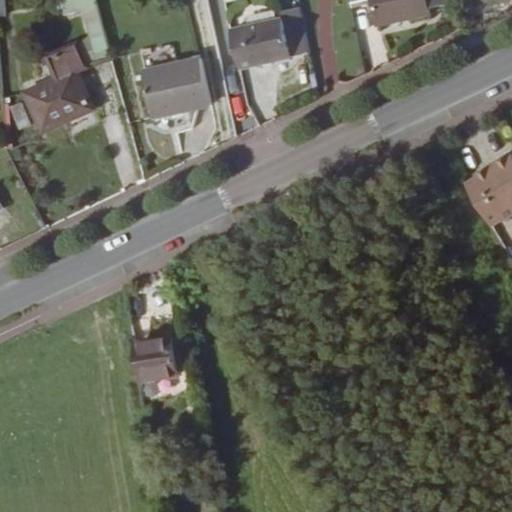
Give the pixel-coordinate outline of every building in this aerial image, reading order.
[(110,57),(94,0),(61,0),(64,15),(82,10),(90,35),(97,62),(100,59),(110,57)] [(427,0),(350,0),(351,2),(359,0),(370,0),(376,27),(431,15),(430,8),(427,0)] [(282,12),(283,18),(231,30),(239,68),(291,56),(290,55),(310,50),(300,8),(282,12)] [(97,62),(90,35),(80,42),(90,65),(97,62)] [(94,108),(76,71),(87,67),(77,44),(48,56),(57,77),(26,92),(44,131),(94,108)] [(210,105),(200,58),(142,70),(153,118),(210,105)] [(511,215),(511,152),(464,181),(492,227),(511,215)] [(0,191),(0,213),(9,208),(0,191)] [(180,375),(175,336),(134,342),(141,382),(180,375)]
